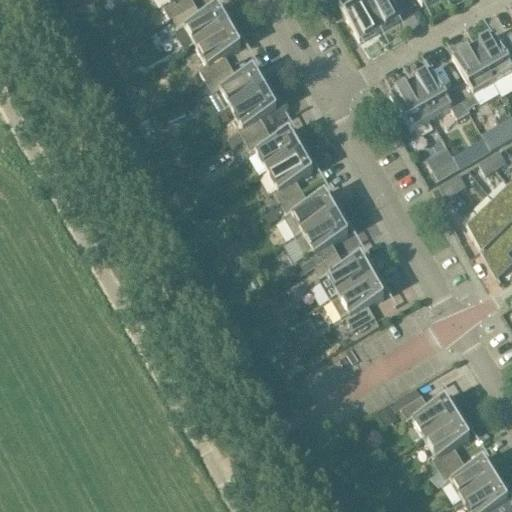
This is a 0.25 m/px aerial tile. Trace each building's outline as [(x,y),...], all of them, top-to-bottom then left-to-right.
[(165,0),(170,8),(163,12),(170,23),(194,9),(189,0),(165,0)] [(353,0),(338,9),(359,46),(379,34),(359,0),(353,0)] [(359,0),(379,34),(400,23),(386,0),(359,0)] [(415,0),(421,10),(439,0),(415,0)] [(217,11),(200,20),(194,9),(170,23),(170,24),(173,22),(180,33),(183,31),(194,51),(235,28),(228,15),(221,19),(217,11)] [(235,28),(194,51),(206,70),(198,74),(204,86),(230,71),(224,61),(240,52),(235,43),(242,40),(235,28)] [(492,39),(472,51),(493,87),(511,76),(511,59),(506,63),(492,39)] [(465,86),(454,92),(466,114),(478,107),(474,99),(493,87),(472,51),(451,62),(465,86)] [(195,94),(201,104),(219,94),(230,113),(271,90),(264,78),(257,82),(252,73),(236,83),(230,71),(204,86),(205,88),(195,94)] [(455,121),(466,114),(454,92),(443,98),(430,75),(409,86),(430,123),(450,112),(455,121)] [(389,98),(410,135),(430,123),(409,86),(389,98)] [(232,151),(243,145),(244,147),(266,134),(260,123),(276,114),(271,106),(277,102),(271,90),(230,113),(241,132),(237,134),(238,136),(227,143),(232,151)] [(489,135),(497,151),(511,141),(511,126),(510,123),(489,135)] [(244,147),(251,159),(255,156),(266,176),(306,152),(299,140),(293,144),(288,136),(272,145),(266,134),(244,147)] [(306,152),(266,176),(277,195),(273,198),(280,209),(302,196),(296,186),(311,177),(307,168),(313,165),(306,152)] [(498,157),(488,163),(494,174),(505,168),(498,157)] [(453,163),(431,175),(437,186),(459,174),(453,163)] [(484,179),(494,174),(488,163),(478,168),(484,179)] [(459,180),(448,186),(455,197),(465,191),(459,180)] [(444,203),(455,197),(448,186),(438,192),(438,193),(444,203)] [(432,197),(438,207),(444,203),(438,193),(432,197)] [(511,193),(496,208),(511,224),(511,193)] [(282,222),(294,243),(342,215),(335,203),(329,207),(324,198),(308,208),(302,196),(280,209),(286,220),(282,222)] [(511,251),(511,224),(496,208),(480,222),(510,254),(511,251)] [(309,260),(316,272),(338,259),(332,248),(347,239),(343,231),(349,227),(342,215),(294,243),(306,263),(309,260)] [(511,265),(505,258),(510,254),(480,222),(467,235),(495,282),(511,265)] [(364,269),(360,261),(343,270),(338,259),(316,272),(322,282),(318,285),(330,305),(378,277),(371,265),(364,269)] [(352,335),(374,323),(367,311),(383,302),(378,293),(385,290),(378,277),(330,305),(341,325),(345,322),(352,335)] [(361,345),(308,370),(316,388),(370,363),(361,345)] [(395,417),(399,414),(406,410),(421,401),(416,393),(390,409),(395,417)] [(408,427),(411,425),(423,444),(463,419),(455,407),(449,411),(444,403),(428,413),(421,401),(406,410),(399,414),(408,427)] [(432,465),(439,476),(460,463),(453,453),(469,443),(464,435),(470,431),(463,419),(423,444),(435,462),(432,465)] [(487,472),(482,464),(466,474),(460,463),(439,476),(446,488),(450,487),(461,505),(501,480),(493,468),(487,472)] [(508,492),(501,480),(461,505),(465,511),(494,511),(507,504),(502,496),(508,492)]
